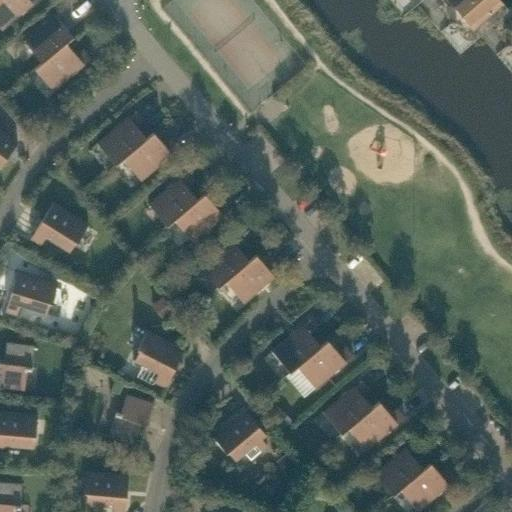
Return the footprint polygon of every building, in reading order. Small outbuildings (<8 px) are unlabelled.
[(0,0),(0,29),(32,2),(34,0),(0,0)] [(437,0),(436,3),(437,7),(439,11),(443,13),(447,14),(451,19),(448,21),(450,23),(452,25),(454,22),(459,27),(458,32),(460,36),(464,39),(468,40),(472,40),(476,38),(490,25),(507,9),(499,0),(437,0)] [(511,4),(507,9),(490,25),(492,30),(495,33),(498,35),(500,36),(503,37),(507,42),(504,44),(506,46),(507,48),(510,45),(511,47),(511,4)] [(62,23),(69,17),(62,9),(55,15),(23,41),(40,62),(33,69),(73,36),(62,23)] [(66,43),(73,36),(33,69),(51,91),(83,64),(83,63),(90,57),(83,49),(76,55),(66,43)] [(135,125),(142,119),(135,111),(128,117),(95,144),(113,165),(153,132),(152,132),(145,138),(135,125)] [(0,165),(17,143),(0,129),(0,165)] [(171,139),(163,145),(153,132),(113,165),(114,166),(121,159),(139,180),(171,154),(170,153),(178,147),(171,139)] [(186,187),(193,181),(186,172),(179,179),(179,178),(147,205),(165,227),(204,193),(196,199),(186,187)] [(222,200),(215,206),(204,193),(165,227),(172,221),(190,242),(222,215),(222,214),(229,208),(222,200)] [(77,242),(88,224),(52,202),(35,229),(36,230),(30,238),(40,244),(45,236),(69,250),(75,241),(77,242)] [(238,248),(245,242),(238,234),(231,240),(230,239),(198,266),(216,288),(256,255),(255,254),(248,260),(238,248)] [(274,261),(266,267),(256,255),(216,288),(224,282),(241,303),(274,276),(273,276),(281,270),(274,261)] [(51,302),(57,282),(17,270),(8,301),(5,310),(16,314),(19,304),(46,312),(49,301),(51,302)] [(160,291),(150,300),(161,315),(172,306),(160,291)] [(309,334),(317,327),(309,319),(302,325),(270,352),(288,373),(327,340),(319,346),(309,334)] [(169,378),(184,349),(146,330),(143,336),(137,348),(139,349),(134,359),(143,364),(137,376),(152,384),(154,381),(164,386),(169,378)] [(345,347),(338,353),(327,340),(288,373),(288,374),(295,368),(313,389),(345,362),(345,361),(352,355),(345,347)] [(31,370),(34,345),(6,342),(4,363),(0,362),(0,385),(24,389),(26,370),(31,370)] [(361,395),(368,389),(361,380),(353,386),(321,413),(339,435),(379,401),(378,401),(371,407),(361,395)] [(153,403),(143,400),(126,394),(120,412),(116,411),(108,435),(135,444),(141,423),(146,425),(153,403)] [(397,408),(389,414),(379,401),(339,435),(347,429),(365,450),(397,423),(396,422),(404,416),(397,408)] [(35,435),(37,414),(0,411),(0,453),(3,454),(4,444),(32,446),(33,435),(35,435)] [(260,438),(265,434),(246,411),(214,438),(226,453),(228,451),(235,459),(244,452),(250,459),(267,445),(260,438)] [(412,456),(419,450),(412,442),(405,448),(405,447),(372,474),(378,481),(391,496),(398,490),(422,468),(412,456)] [(441,475),(430,463),(430,462),(422,468),(398,490),(416,511),(455,478),(448,469),(441,475)] [(125,507),(128,475),(86,471),(84,492),(86,492),(85,504),(113,506),(112,511),(124,511),(124,507),(125,507)] [(20,509),(22,484),(0,481),(0,511),(14,511),(15,509),(20,509)]
